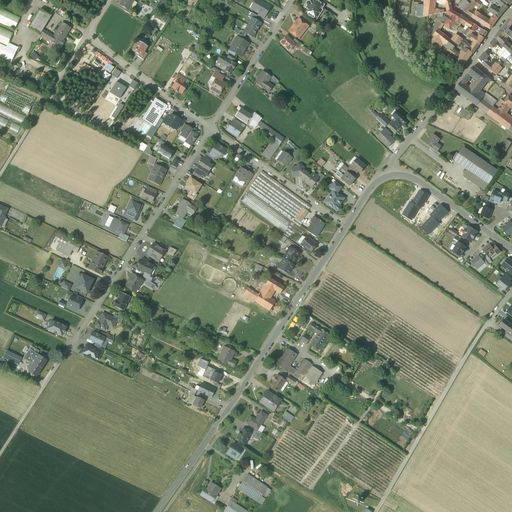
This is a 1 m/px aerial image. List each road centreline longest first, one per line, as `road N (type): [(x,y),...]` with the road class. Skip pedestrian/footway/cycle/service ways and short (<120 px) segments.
road 1 (secondary): [(347,226),(157,511)]
road 2 (residential): [(72,343),(209,127)]
road 3 (track): [(376,511),(488,322),(511,340)]
road 4 (track): [(422,434),(276,336)]
road 5 (residential): [(347,226),(209,127)]
road 6 (residential): [(91,34),(0,175)]
road 7 (residential): [(209,127),(295,0)]
road 8 (residential): [(209,127),(91,34)]
road 9 (track): [(354,0),(366,69),(419,124)]
road 10 (residential): [(470,61),(391,159),(391,174)]
road 11 (residential): [(72,343),(0,454)]
